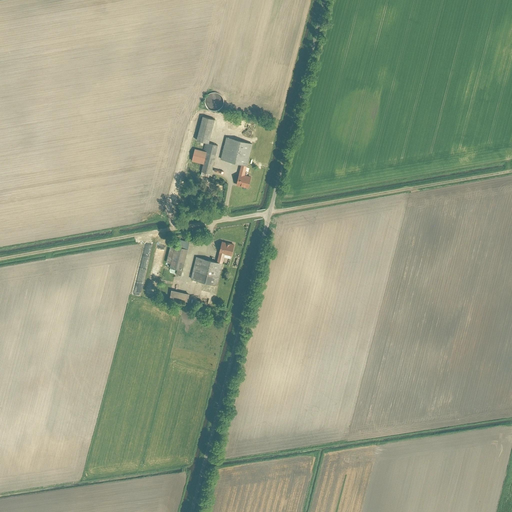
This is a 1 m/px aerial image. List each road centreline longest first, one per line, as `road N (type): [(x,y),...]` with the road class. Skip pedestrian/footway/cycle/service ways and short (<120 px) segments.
road 1 (unclassified): [(190,511),(323,0)]
road 2 (track): [(269,209),(511,168)]
